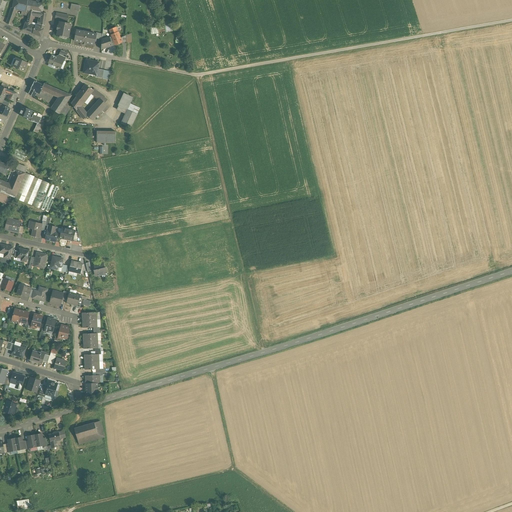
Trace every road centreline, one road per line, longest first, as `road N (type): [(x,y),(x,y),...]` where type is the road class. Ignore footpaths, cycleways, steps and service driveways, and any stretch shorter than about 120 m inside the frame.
road 1 (secondary): [(511,271),(0,430)]
road 2 (track): [(511,20),(194,74)]
road 3 (track): [(197,74),(263,352)]
road 4 (residential): [(0,294),(75,317),(76,370),(64,378),(0,359)]
road 5 (track): [(286,511),(238,474),(211,368)]
road 6 (track): [(238,474),(77,511)]
road 7 (residential): [(194,74),(45,42)]
